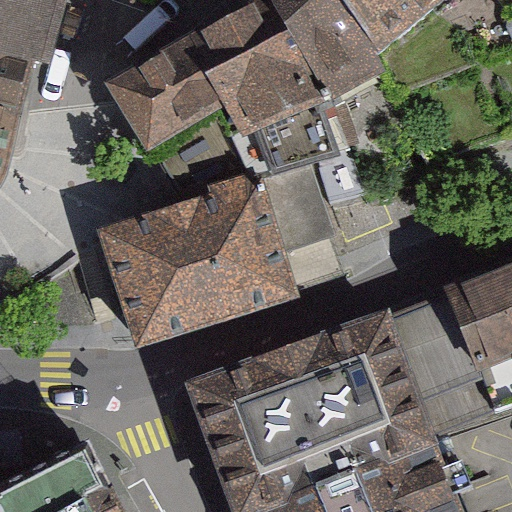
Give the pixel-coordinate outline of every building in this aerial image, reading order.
[(41,0),(0,0),(0,85),(32,94),(52,99),(57,78),(74,8),(41,0)] [(389,80),(337,0),(262,0),(258,5),(266,19),(311,101),(323,133),(327,137),(387,103),(380,89),(389,80)] [(337,0),(389,80),(471,0),(337,0)] [(266,19),(261,20),(172,72),(108,115),(149,183),(224,147),(247,171),(288,153),(319,135),(323,133),(311,101),(266,19)] [(0,136),(18,141),(32,94),(0,85),(0,136)] [(0,203),(2,200),(18,141),(0,136),(0,203)] [(149,183),(170,208),(268,178),(247,171),(224,147),(149,183)] [(268,178),(304,295),(360,278),(338,208),(324,161),(268,178)] [(170,208),(95,231),(131,348),(274,304),(304,295),(268,178),(170,208)] [(511,281),(392,326),(427,427),(511,397),(511,281)] [(222,511),(456,511),(427,427),(392,326),(185,402),(186,430),(222,511)] [(123,511),(97,461),(8,511),(123,511)]
